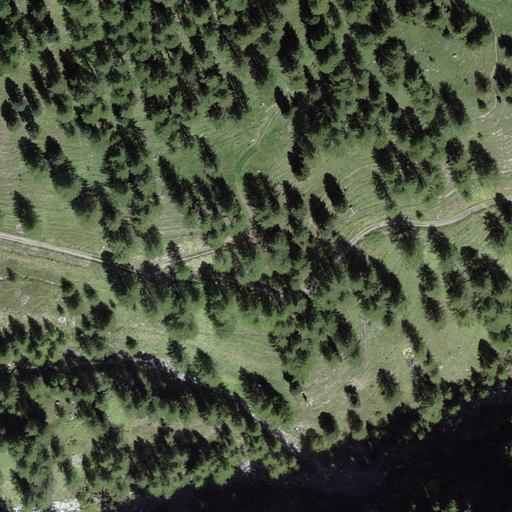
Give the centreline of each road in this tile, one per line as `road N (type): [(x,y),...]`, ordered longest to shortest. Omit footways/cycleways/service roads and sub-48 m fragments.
road 1 (track): [(0,238),(290,294),(306,291),(375,225),(439,222),(511,198)]
road 2 (track): [(153,273),(252,232),(238,176),(255,136),(312,78),(326,36),(325,0)]
